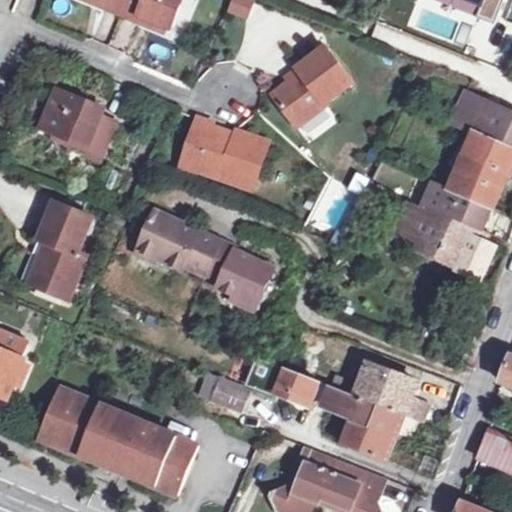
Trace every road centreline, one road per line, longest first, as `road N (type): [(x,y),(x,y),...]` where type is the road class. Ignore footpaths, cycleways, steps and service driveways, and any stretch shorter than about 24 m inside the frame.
road 1 (residential): [(0,22),(188,98),(242,83)]
road 2 (residential): [(433,511),(511,297)]
road 3 (residential): [(511,80),(386,34)]
